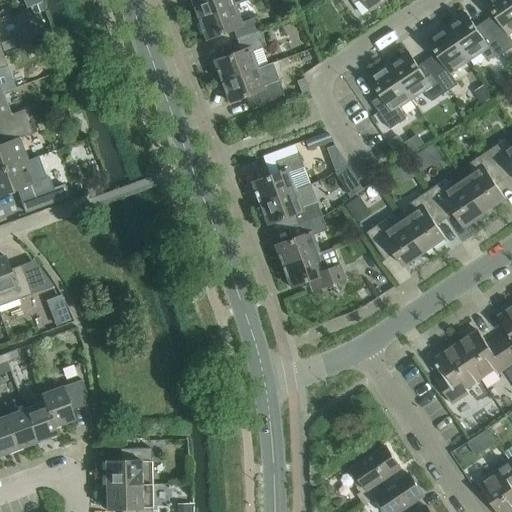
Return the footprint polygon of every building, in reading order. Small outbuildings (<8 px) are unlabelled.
[(189,0),(197,20),(233,6),(231,0),(189,0)] [(348,0),(352,5),(358,0),(360,0),(369,12),(385,0),(348,0)] [(492,32),(506,53),(511,49),(511,40),(508,35),(511,32),(511,0),(487,0),(485,1),(501,26),(492,32)] [(232,31),(236,41),(260,32),(254,18),(240,24),(233,6),(197,20),(205,41),(221,35),(232,31)] [(447,27),(470,61),(482,53),(487,59),(492,60),(495,58),(496,59),(506,53),(492,32),(482,38),(466,14),(447,27)] [(434,71),(448,92),(458,85),(451,74),(470,61),(447,27),(427,40),(444,64),(434,71)] [(220,83),(246,73),(257,69),(250,52),(265,46),(260,32),(236,41),(240,51),(212,62),(220,83)] [(11,39),(0,43),(0,45),(2,52),(14,48),(11,39)] [(389,66),(394,73),(412,100),(424,92),(432,103),(448,92),(434,71),(425,77),(408,53),(389,66)] [(412,100),(394,73),(389,66),(370,79),(386,103),(376,110),(391,131),(407,119),(400,108),(412,100)] [(246,73),(220,83),(228,104),(245,97),(249,107),(260,104),(283,95),(278,81),(263,86),(257,69),(246,73)] [(303,79),(296,82),(301,94),(308,90),(303,79)] [(484,87),(475,93),(482,104),(492,98),(484,87)] [(1,94),(0,94),(0,130),(1,132),(27,122),(23,111),(9,116),(1,94)] [(27,122),(1,132),(5,144),(0,145),(0,170),(26,161),(18,139),(32,134),(27,122)] [(315,137),(305,141),(309,151),(319,147),(315,137)] [(487,152),(504,177),(511,170),(511,147),(511,148),(506,140),(487,152)] [(405,145),(395,151),(402,162),(412,155),(405,145)] [(433,145),(423,152),(432,167),(443,159),(433,145)] [(463,181),(485,214),(506,200),(494,183),(504,177),(487,152),(469,165),(475,173),(463,181)] [(258,204),(309,185),(297,153),(274,162),(278,173),(250,183),(258,204)] [(0,170),(0,196),(19,190),(28,212),(70,196),(66,184),(51,189),(47,177),(34,182),(26,161),(0,170)] [(406,164),(395,172),(404,185),(415,177),(406,164)] [(347,165),(334,173),(341,183),(354,175),(347,165)] [(427,193),(444,217),(453,211),(464,228),(485,214),(463,181),(451,189),(446,180),(427,193)] [(315,202),(313,195),(309,185),(258,204),(266,225),(293,215),(297,226),(321,216),(315,202)] [(403,221),(425,254),(446,240),(435,223),(444,217),(427,193),(409,205),(415,213),(403,221)] [(357,198),(346,206),(356,221),(367,213),(357,198)] [(321,216),(297,226),(301,236),(274,246),(281,267),(318,253),(311,236),(326,231),(321,216)] [(425,254),(403,221),(391,229),(386,220),(367,233),(382,257),(393,251),(404,268),(425,254)] [(318,253),(281,267),(289,288),(316,278),(320,288),(344,280),(339,265),(324,271),(318,253)] [(0,257),(0,306),(31,295),(22,271),(10,275),(3,256),(0,257)] [(61,303),(50,308),(56,324),(68,320),(61,303)] [(500,342),(511,360),(511,308),(498,318),(510,335),(500,342)] [(457,345),(481,380),(501,367),(503,371),(511,364),(511,360),(500,342),(490,349),(478,331),(457,345)] [(481,380),(457,345),(436,359),(448,376),(438,384),(452,405),(463,397),(461,393),(481,380)] [(3,355),(6,363),(19,358),(16,350),(3,355)] [(53,428),(74,420),(70,412),(86,406),(85,392),(81,380),(40,395),(43,403),(43,402),(53,428)] [(43,402),(43,403),(23,410),(35,443),(56,435),(53,428),(43,402)] [(15,451),(35,443),(23,410),(3,417),(15,451)] [(0,456),(15,451),(3,417),(0,418),(0,456)] [(471,440),(467,443),(475,456),(495,442),(487,429),(471,440)] [(364,506),(377,498),(384,493),(377,483),(400,468),(386,448),(354,470),(361,481),(355,485),(361,493),(357,495),(364,506)] [(105,486),(151,485),(150,449),(124,449),(124,461),(104,462),(105,486)] [(511,511),(511,465),(509,461),(498,468),(501,472),(480,486),(486,495),(483,497),(490,508),(493,506),(497,511),(511,511)] [(401,511),(401,510),(423,496),(410,476),(384,493),(377,498),(386,511),(401,511)] [(151,511),(151,485),(105,486),(106,511),(126,510),(125,511),(151,511)]
